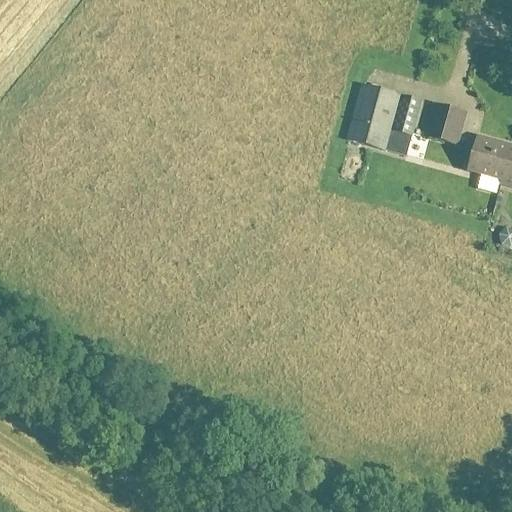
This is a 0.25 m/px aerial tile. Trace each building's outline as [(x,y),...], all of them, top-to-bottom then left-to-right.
[(362,88),(347,141),(406,158),(421,104),(362,88)] [(435,108),(426,140),(456,148),(464,117),(435,108)] [(511,154),(511,155),(511,151),(511,149),(477,140),(468,173),(501,182),(502,183),(511,154)] [(502,183),(501,182),(500,185),(511,188),(511,154),(511,155),(511,154),(502,183)] [(511,235),(502,226),(492,237),(507,251),(511,244),(511,235)]
